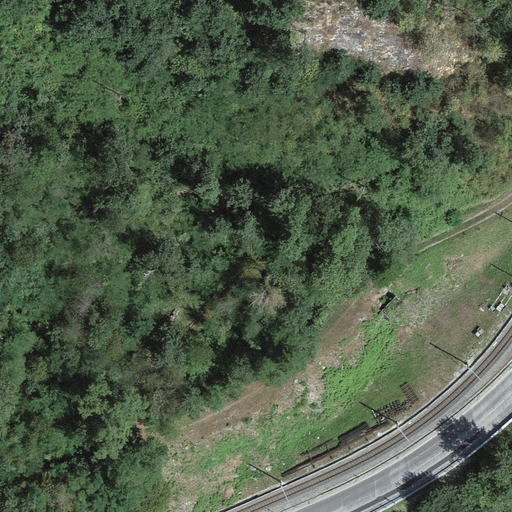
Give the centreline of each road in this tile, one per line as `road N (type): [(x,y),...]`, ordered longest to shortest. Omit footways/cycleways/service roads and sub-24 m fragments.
road 1 (track): [(0,479),(116,433),(203,414),(263,382),(383,267),(511,199)]
road 2 (secondary): [(511,391),(442,451),(333,511)]
